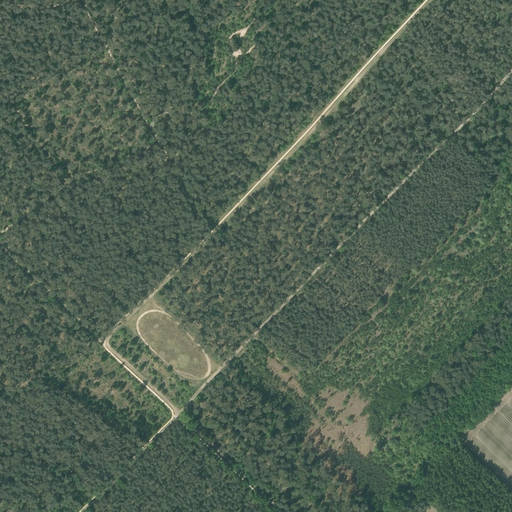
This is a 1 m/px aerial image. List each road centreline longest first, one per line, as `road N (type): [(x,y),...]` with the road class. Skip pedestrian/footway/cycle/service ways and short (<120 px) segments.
road 1 (track): [(433,0),(109,339),(278,511)]
road 2 (track): [(511,70),(85,511)]
